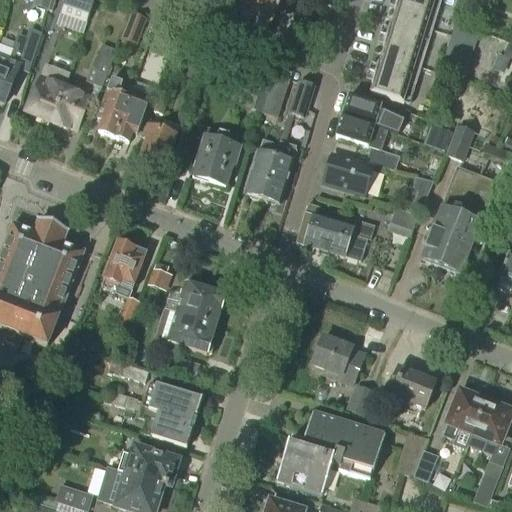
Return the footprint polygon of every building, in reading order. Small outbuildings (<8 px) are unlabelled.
[(49,0),(37,0),(35,9),(46,12),(49,0)] [(65,0),(59,16),(86,26),(94,0),(65,0)] [(255,19),(262,0),(242,0),(238,12),(255,19)] [(262,0),(255,19),(257,20),(254,27),(265,31),(268,24),(271,25),(281,0),(262,0)] [(396,0),(395,5),(430,16),(435,0),(396,0)] [(479,19),(486,0),(471,0),(466,13),(479,19)] [(423,38),(430,16),(395,5),(393,12),(394,12),(389,28),(423,38)] [(139,41),(146,22),(131,17),(124,36),(139,41)] [(319,44),(320,40),(324,30),(312,26),(307,40),(319,44)] [(458,26),(449,53),(470,60),(479,33),(458,26)] [(423,38),(389,28),(389,29),(388,29),(382,48),(383,49),(383,50),(416,61),(423,38)] [(11,52),(0,47),(0,104),(4,106),(18,71),(28,75),(41,35),(29,31),(26,40),(17,37),(11,52)] [(168,57),(175,36),(162,31),(154,53),(168,57)] [(101,89),(116,51),(102,46),(93,70),(91,70),(86,84),(101,89)] [(410,83),(416,61),(383,50),(378,66),(376,66),(374,72),(410,83)] [(470,60),(449,53),(443,73),(464,80),(470,60)] [(51,125),(65,91),(64,91),(70,77),(45,67),(29,108),(37,112),(35,118),(51,125)] [(196,83),(200,73),(189,69),(185,79),(196,83)] [(402,106),(410,83),(374,72),(370,86),(371,86),(369,95),(402,106)] [(277,121),(289,83),(273,78),(261,116),(277,121)] [(259,115),(267,90),(244,82),(236,108),(259,115)] [(101,113),(105,115),(98,135),(115,141),(132,92),(122,88),(122,87),(112,83),(101,113)] [(132,92),(115,141),(128,146),(132,136),(136,138),(150,100),(149,99),(151,93),(150,89),(135,84),(132,92)] [(303,121),(313,90),(298,85),(288,116),(303,121)] [(79,129),(90,101),(65,91),(51,125),(67,131),(70,125),(79,129)] [(347,98),(341,119),(387,132),(397,135),(404,121),(380,110),(380,108),(347,98)] [(163,118),(167,104),(156,100),(151,114),(163,118)] [(387,132),(341,119),(335,141),(368,150),(380,153),(375,168),(395,174),(399,159),(385,154),(390,135),(386,134),(387,132)] [(176,137),(180,127),(164,122),(161,132),(146,127),(141,140),(145,141),(138,162),(143,164),(152,170),(157,172),(160,170),(164,172),(176,137)] [(204,141),(192,181),(225,191),(232,169),(234,169),(239,150),(242,141),(228,136),(227,138),(218,136),(219,134),(208,130),(199,128),(196,139),(204,141)] [(452,137),(431,128),(424,147),(444,155),(452,137)] [(474,136),(456,129),(445,159),(462,165),(474,136)] [(511,155),(511,142),(506,140),(501,152),(511,155)] [(262,143),(258,155),(245,196),(264,202),(277,160),(274,159),(278,148),(262,143)] [(277,160),(264,202),(279,206),(291,165),(291,164),(296,149),(279,144),(278,148),(274,159),(277,160)] [(363,199),(372,170),(331,158),(322,187),(363,199)] [(511,193),(511,161),(501,190),(511,193)] [(457,170),(433,231),(429,229),(426,238),(430,239),(424,256),(463,271),(496,185),(457,170)] [(405,215),(418,219),(434,185),(416,180),(405,215)] [(360,264),(367,242),(370,234),(317,218),(319,209),(308,206),(305,214),(295,245),(319,253),(319,254),(328,257),(328,255),(344,260),(360,264)] [(405,215),(395,210),(386,232),(410,241),(418,219),(405,215)] [(63,246),(68,234),(38,222),(33,234),(12,225),(0,254),(0,344),(15,350),(20,338),(46,349),(66,297),(84,254),(63,246)] [(121,246),(117,245),(102,282),(104,283),(101,290),(114,295),(117,287),(130,293),(145,256),(135,252),(135,251),(131,250),(130,247),(123,245),(121,246)] [(511,261),(508,260),(499,282),(511,287),(511,261)] [(163,293),(168,277),(153,272),(148,288),(163,293)] [(179,302),(175,316),(216,328),(225,299),(184,286),(179,302)] [(127,340),(139,306),(125,302),(113,336),(127,340)] [(175,316),(166,313),(162,328),(170,330),(166,345),(207,358),(216,328),(175,316)] [(364,358),(351,353),(351,352),(322,341),(312,366),(326,372),(324,377),(351,388),(364,358)] [(195,383),(199,368),(177,361),(172,376),(195,383)] [(144,386),(147,375),(112,364),(108,375),(144,386)] [(434,386),(398,371),(388,398),(424,412),(434,386)] [(193,429),(200,404),(147,389),(142,407),(115,399),(114,405),(193,429)] [(365,419),(373,396),(356,390),(347,412),(365,419)] [(470,449),(487,406),(459,395),(447,427),(448,427),(443,439),(454,443),(452,447),(467,452),(468,448),(470,449)] [(186,451),(193,429),(114,405),(112,410),(141,419),(139,424),(145,426),(142,438),(186,451)] [(498,447),(511,416),(487,406),(470,449),(493,458),(497,447),(498,447)] [(373,476),(385,438),(312,416),(303,444),(343,456),(339,469),(338,474),(369,484),(372,476),(373,476)] [(0,441),(26,447),(29,432),(0,426),(0,441)] [(418,465),(427,441),(407,435),(400,459),(418,465)] [(343,456),(303,444),(291,440),(289,447),(287,447),(286,453),(331,467),(339,469),(343,456)] [(178,464),(150,456),(151,454),(135,449),(132,459),(124,456),(118,474),(168,489),(170,490),(178,464)] [(322,499),(331,467),(286,453),(278,477),(280,478),(280,475),(287,478),(285,487),(284,486),(283,488),(322,499)] [(423,454),(413,480),(427,486),(437,459),(423,454)] [(412,480),(418,465),(400,459),(395,475),(412,480)] [(487,511),(503,471),(488,465),(472,505),(487,511)] [(118,474),(107,471),(98,502),(114,508),(114,509),(122,511),(155,511),(162,489),(167,491),(168,489),(118,474)] [(88,511),(93,499),(60,488),(54,506),(74,511),(88,511)] [(379,511),(380,509),(353,501),(349,511),(379,511)] [(494,511),(511,511),(511,509),(491,502),(488,510),(494,511)]
